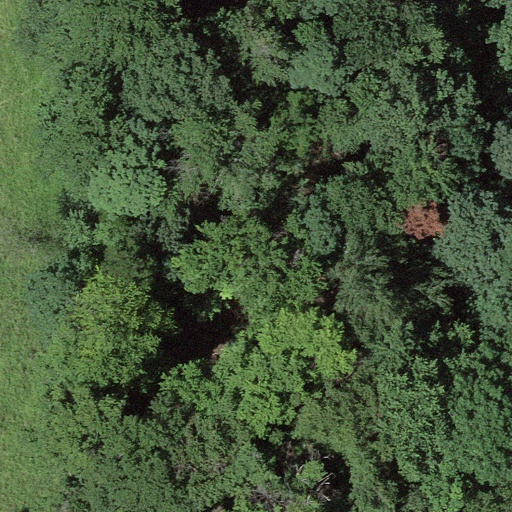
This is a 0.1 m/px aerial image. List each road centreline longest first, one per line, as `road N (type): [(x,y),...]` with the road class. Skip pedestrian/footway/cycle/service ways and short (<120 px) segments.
road 1 (track): [(287,0),(347,105),(465,353)]
road 2 (track): [(465,353),(481,319),(468,0)]
road 3 (track): [(465,353),(474,511)]
